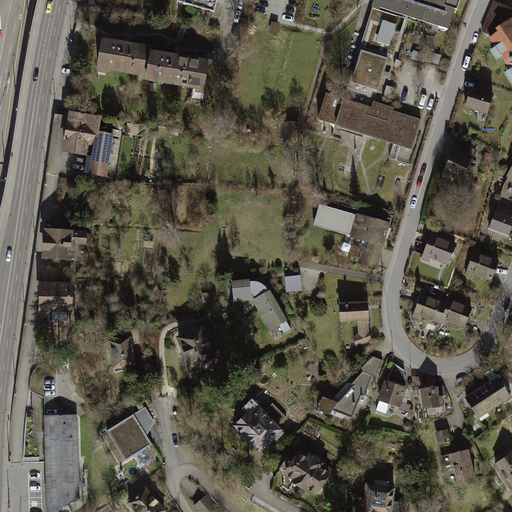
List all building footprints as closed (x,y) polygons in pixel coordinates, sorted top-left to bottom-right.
[(220,0),(183,0),(183,2),(217,14),(220,0)] [(382,0),(381,7),(455,28),(463,0),(382,0)] [(511,25),(493,38),(511,62),(511,25)] [(156,47),(109,39),(103,71),(150,80),(155,50),(156,47)] [(212,61),(155,50),(150,80),(207,90),(212,61)] [(427,61),(442,63),(443,55),(429,52),(427,61)] [(502,95),(478,88),(473,106),(497,113),(502,95)] [(375,107),(330,92),(321,121),(415,151),(423,120),(397,112),(397,108),(377,101),(375,107)] [(105,119),(73,113),(67,155),(88,158),(89,148),(96,149),(92,177),(108,179),(115,136),(102,134),(105,119)] [(279,142),(301,141),(300,121),(278,122),(279,142)] [(353,142),(350,153),(362,156),(365,145),(353,142)] [(394,157),(403,158),(405,150),(396,148),(394,157)] [(479,158),(460,151),(445,187),(465,195),(479,158)] [(511,216),(499,212),(493,232),(511,238),(511,216)] [(395,222),(359,213),(352,239),(367,243),(362,261),(383,266),(395,222)] [(87,232),(52,230),(50,260),(78,262),(78,248),(86,247),(87,232)] [(462,244),(435,235),(429,258),(455,266),(462,244)] [(503,261),(477,251),(471,268),(499,278),(503,261)] [(302,275),(287,277),(289,293),(304,292),(302,275)] [(254,280),(237,281),(239,302),(255,302),(274,332),(292,322),(274,290),(273,291),(268,285),(263,282),(256,283),(254,280)] [(76,285),(46,283),(45,312),(75,313),(76,285)] [(447,302),(425,295),(418,315),(440,322),(447,302)] [(477,307),(449,298),(442,319),(471,329),(477,307)] [(373,303),(345,304),(347,322),(362,322),(362,336),(358,337),(361,346),(375,342),(373,303)] [(436,331),(438,324),(427,322),(425,329),(436,331)] [(208,326),(180,337),(196,374),(223,363),(208,326)] [(131,337),(109,342),(115,369),(137,364),(131,337)] [(376,377),(366,371),(340,401),(328,398),(324,410),(335,416),(339,411),(357,418),(376,377)] [(511,383),(508,376),(473,396),(486,419),(511,403),(511,383)] [(412,387),(392,378),(383,400),(405,408),(412,387)] [(445,387),(426,390),(430,409),(448,406),(445,387)] [(289,429),(262,403),(238,426),(268,453),(289,429)] [(75,413),(44,414),(45,511),(53,511),(77,498),(75,413)] [(137,415),(111,432),(129,461),(155,447),(137,415)] [(477,450),(456,455),(463,487),(483,482),(477,450)] [(338,470),(306,451),(290,477),(325,496),(338,470)] [(511,458),(502,466),(511,478),(511,458)] [(399,511),(402,488),(373,483),(369,511),(399,511)] [(169,511),(170,511),(150,488),(134,503),(142,511),(169,511)] [(209,493),(194,507),(199,511),(215,511),(222,506),(209,493)]
